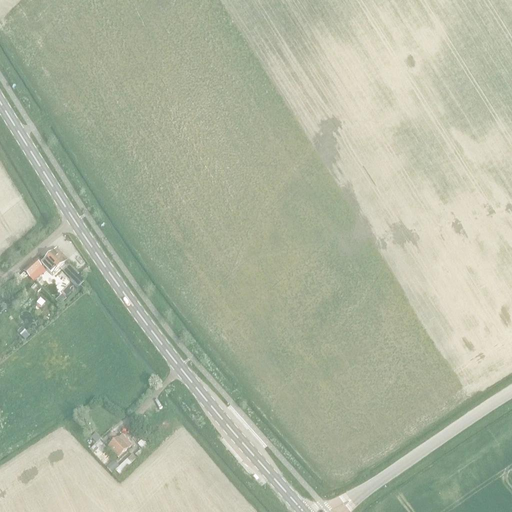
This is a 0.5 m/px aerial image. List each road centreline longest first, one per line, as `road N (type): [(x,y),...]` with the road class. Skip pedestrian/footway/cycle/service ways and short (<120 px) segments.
road 1 (secondary): [(303,511),(157,339),(0,101)]
road 2 (tertiary): [(357,495),(511,390)]
